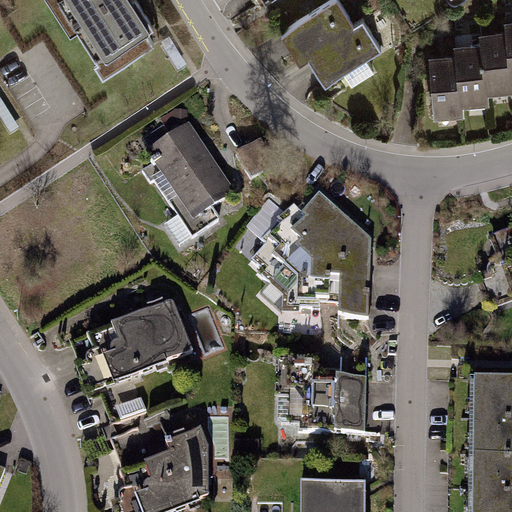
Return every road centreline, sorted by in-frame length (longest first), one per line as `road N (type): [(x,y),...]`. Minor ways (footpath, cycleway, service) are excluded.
road 1 (residential): [(416,511),(421,172)]
road 2 (residential): [(421,172),(352,158),(309,137),(225,61),(187,0)]
road 3 (residential): [(0,335),(46,411),(71,511)]
